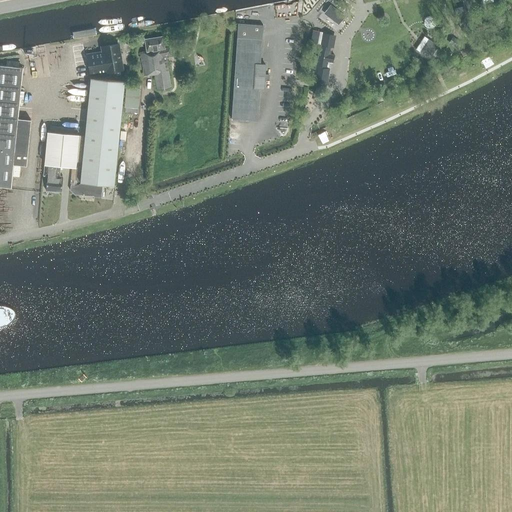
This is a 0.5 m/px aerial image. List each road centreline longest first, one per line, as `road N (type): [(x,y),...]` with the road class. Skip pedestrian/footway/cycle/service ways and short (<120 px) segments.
road 1 (tertiary): [(511,354),(0,395)]
road 2 (unclassified): [(0,240),(135,207)]
